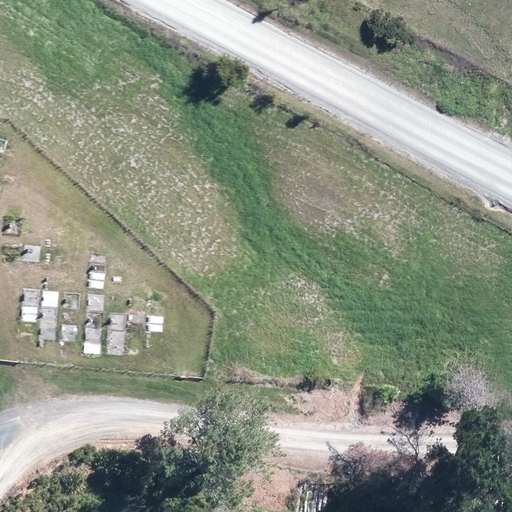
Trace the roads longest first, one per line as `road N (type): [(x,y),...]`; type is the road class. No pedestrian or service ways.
road 1 (unclassified): [(0,467),(243,476),(375,506),(442,511)]
road 2 (tertiary): [(170,0),(511,183)]
